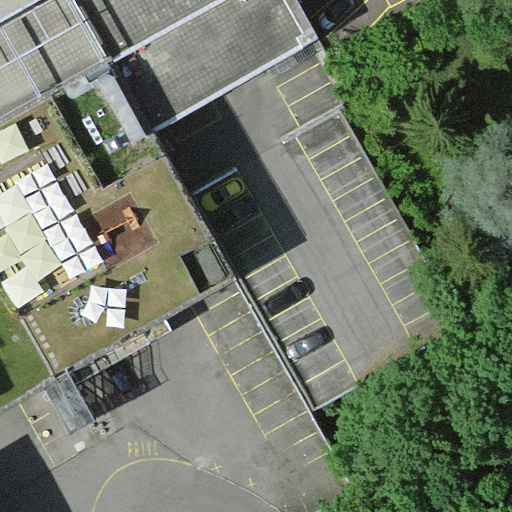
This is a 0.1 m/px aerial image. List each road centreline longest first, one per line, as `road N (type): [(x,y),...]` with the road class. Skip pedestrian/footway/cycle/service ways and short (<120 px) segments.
road 1 (unknown): [(221,441),(355,363),(374,319),(275,138),(260,132),(143,200),(121,238)]
road 2 (unknown): [(121,238),(221,441)]
